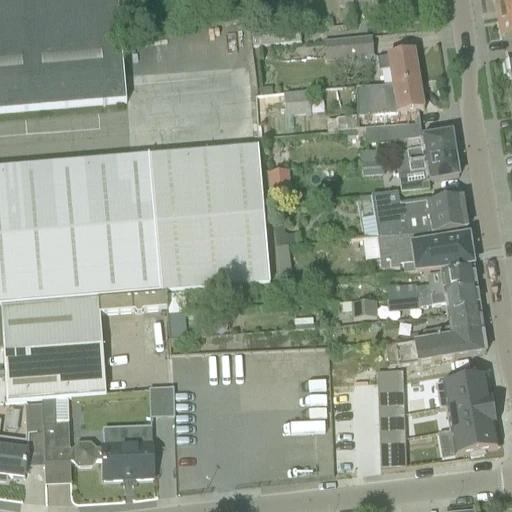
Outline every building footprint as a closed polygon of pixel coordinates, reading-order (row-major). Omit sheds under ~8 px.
[(0,0),(0,116),(126,106),(116,0),(0,0)] [(511,0),(493,0),(497,21),(511,18),(511,0)] [(511,18),(497,21),(501,44),(511,41),(511,18)] [(299,36),(251,41),(252,50),(300,46),(299,36)] [(325,63),(372,59),(370,42),(324,45),(325,63)] [(393,88),(418,84),(413,54),(388,58),(388,59),(378,61),(380,73),(390,72),(393,88)] [(418,84),(393,88),(382,90),(387,118),(398,116),(398,117),(423,113),(418,84)] [(308,95),(283,96),(285,120),(310,118),(308,95)] [(336,121),(337,124),(272,129),(272,132),(256,133),(257,143),(337,135),(365,133),(366,133),(365,119),(336,121)] [(366,133),(365,133),(366,147),(391,145),(390,131),(387,132),(366,133)] [(420,153),(393,157),(395,168),(454,159),(451,137),(421,141),(418,142),(420,153)] [(257,152),(0,173),(0,309),(156,297),(269,287),(257,152)] [(454,159),(395,168),(397,179),(423,175),(425,186),(458,181),(454,159)] [(381,166),(362,168),(363,180),(382,178),(381,166)] [(287,175),(267,177),(270,206),(291,204),(287,175)] [(397,196),(371,198),(376,241),(430,238),(463,233),(466,232),(461,202),(427,207),(426,203),(399,207),(397,196)] [(464,241),(463,233),(430,238),(376,241),(380,273),(399,272),(398,268),(402,268),(403,277),(415,276),(416,277),(472,268),(467,241),(464,241)] [(289,272),(286,250),(276,251),(280,287),(290,286),(289,272)] [(472,272),(440,277),(426,279),(427,289),(416,291),(417,301),(475,292),(472,272)] [(406,291),(386,293),(387,305),(408,303),(406,291)] [(475,292),(417,301),(419,312),(445,307),(447,318),(478,313),(475,292)] [(166,298),(0,310),(0,330),(6,406),(41,404),(67,402),(105,399),(99,318),(167,313),(166,298)] [(377,321),(376,306),(350,307),(351,323),(377,321)] [(447,318),(447,321),(449,331),(422,335),(424,345),(482,336),(479,316),(478,313),(447,318)] [(182,318),(167,319),(169,343),(184,342),(182,318)] [(424,345),(385,351),(388,371),(485,356),(482,336),(424,345)] [(189,358),(189,368),(267,367),(267,357),(189,358)] [(402,376),(376,377),(376,386),(376,388),(377,399),(403,398),(402,376)] [(485,380),(441,387),(445,412),(489,404),(485,380)] [(174,389),(149,390),(150,419),(175,419),(174,389)] [(403,398),(377,399),(377,411),(403,410),(403,398)] [(67,402),(41,404),(42,436),(43,466),(69,466),(73,465),(78,470),(90,470),(94,464),(102,464),(103,484),(121,483),(132,483),(153,482),(151,448),(103,450),(101,450),(102,451),(94,452),(89,447),(77,447),(72,452),(68,452),(67,402)] [(489,404),(445,412),(450,435),(493,428),(489,404)] [(403,410),(377,411),(377,424),(403,423),(403,410)] [(403,423),(377,424),(378,436),(404,435),(403,423)] [(283,428),(283,440),(327,439),(327,427),(283,428)] [(493,428),(450,435),(454,460),(469,457),(470,461),(482,459),(482,455),(497,452),(493,428)] [(404,435),(378,436),(378,448),(404,447),(404,435)] [(0,486),(6,487),(7,480),(11,480),(11,484),(22,485),(22,482),(23,482),(25,471),(25,467),(28,451),(27,445),(0,441),(0,486)] [(404,447),(378,448),(379,475),(405,472),(404,447)]
